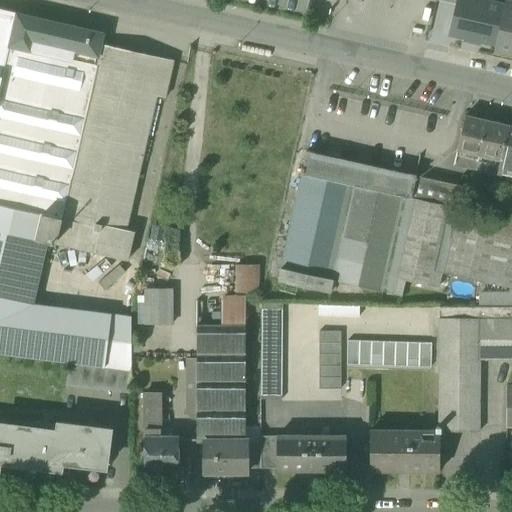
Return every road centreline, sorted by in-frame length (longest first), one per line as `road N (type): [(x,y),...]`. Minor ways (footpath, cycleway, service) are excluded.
road 1 (residential): [(511,91),(105,0)]
road 2 (residential): [(511,508),(173,504)]
road 3 (unknown): [(338,53),(316,89),(322,118),(414,142),(435,140),(450,126),(462,80)]
road 4 (residential): [(173,504),(0,504)]
